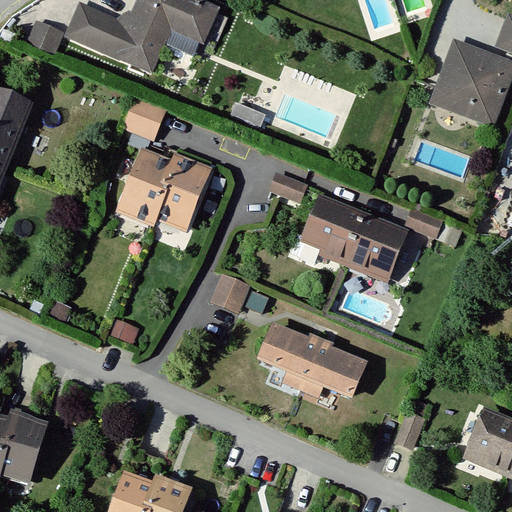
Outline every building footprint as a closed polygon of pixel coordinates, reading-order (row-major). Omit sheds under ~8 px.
[(217,9),(194,0),(139,0),(128,27),(75,5),(61,41),(146,76),(161,38),(199,53),(217,9)] [(511,11),(500,44),(511,49),(511,11)] [(511,76),(511,62),(452,38),(425,104),(490,130),(511,76)] [(0,176),(30,105),(0,92),(0,176)] [(126,127),(160,139),(172,109),(138,96),(126,127)] [(211,174),(141,145),(112,215),(182,244),(211,174)] [(275,191),(303,199),(309,180),(280,172),(275,191)] [(408,232),(320,197),(298,250),(386,286),(408,232)] [(410,226),(439,237),(445,220),(416,209),(410,226)] [(246,312),(254,282),(223,274),(215,303),(246,312)] [(364,363),(271,324),(254,363),(347,402),(364,363)] [(511,418),(483,405),(460,456),(511,479),(511,418)] [(40,427),(0,414),(0,483),(21,490),(40,427)] [(178,511),(185,497),(122,472),(106,511),(178,511)]
